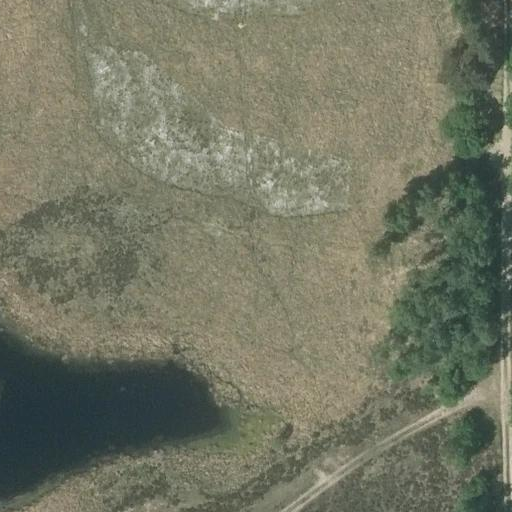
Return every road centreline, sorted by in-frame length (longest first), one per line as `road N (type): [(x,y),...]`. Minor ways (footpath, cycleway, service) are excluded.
road 1 (track): [(511,0),(511,442)]
road 2 (track): [(510,369),(339,472),(291,511)]
